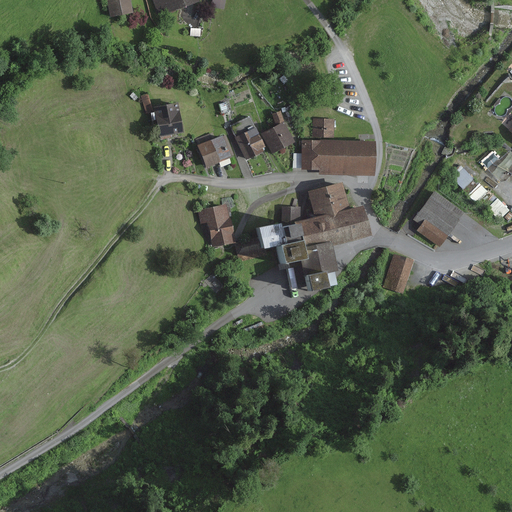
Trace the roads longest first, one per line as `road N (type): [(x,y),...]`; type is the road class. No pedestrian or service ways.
road 1 (unclassified): [(377,232),(336,260),(275,281),(0,475)]
road 2 (track): [(0,370),(29,349),(167,178)]
road 3 (residential): [(167,178),(344,180),(366,203),(377,232)]
road 4 (track): [(342,47),(376,7),(396,2),(448,55)]
road 5 (residential): [(377,232),(449,263),(511,243)]
